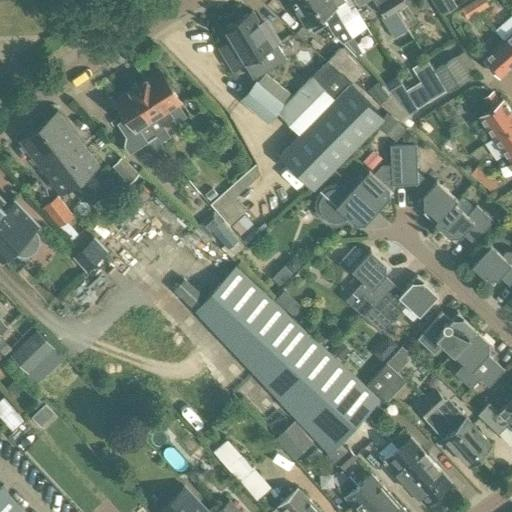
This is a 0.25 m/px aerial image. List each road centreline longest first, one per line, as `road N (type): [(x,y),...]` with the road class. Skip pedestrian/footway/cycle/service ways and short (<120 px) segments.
road 1 (residential): [(0,125),(182,0)]
road 2 (residential): [(511,335),(394,226)]
